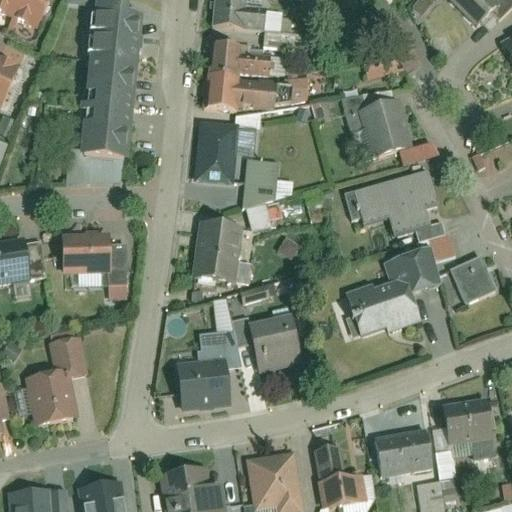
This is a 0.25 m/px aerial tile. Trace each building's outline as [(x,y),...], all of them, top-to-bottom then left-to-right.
[(0,0),(0,16),(38,33),(53,0),(0,0)] [(242,0),(216,0),(213,29),(264,35),(267,13),(241,11),(242,0)] [(502,4),(497,0),(451,0),(448,4),(475,31),(502,4)] [(92,8),(79,162),(126,166),(139,12),(92,8)] [(265,49),(277,49),(277,35),(265,35),(265,49)] [(511,44),(500,51),(511,73),(511,44)] [(239,53),(211,51),(206,116),(236,118),(236,114),(277,117),(279,87),(236,84),(239,53)] [(0,63),(0,108),(17,71),(0,63)] [(408,154),(394,107),(364,116),(377,163),(408,154)] [(235,120),(236,132),(260,130),(258,118),(235,120)] [(238,133),(200,130),(195,188),(234,191),(236,161),(238,133)] [(246,164),(245,233),(270,234),(270,222),(280,222),(280,201),(291,201),(291,185),(277,185),(278,165),(246,164)] [(426,173),(345,199),(356,235),(390,224),(396,242),(430,231),(424,212),(437,208),(426,173)] [(232,233),(200,230),(194,283),(225,287),(232,233)] [(110,280),(110,238),(61,238),(61,280),(110,280)] [(0,290),(29,286),(23,245),(0,248),(0,290)] [(386,286),(344,300),(358,342),(386,332),(388,339),(421,328),(411,300),(440,291),(429,255),(381,271),(386,286)] [(494,295),(479,261),(449,275),(464,309),(494,295)] [(289,323),(248,333),(261,380),(300,371),(289,323)] [(83,385),(75,340),(48,345),(55,379),(24,384),(33,433),(75,425),(67,388),(83,385)] [(228,378),(180,384),(184,414),(232,408),(228,378)] [(493,442),(488,406),(444,412),(448,448),(493,442)] [(432,475),(426,439),(376,447),(382,484),(432,475)] [(339,455),(315,458),(322,511),(353,511),(350,485),(343,486),(339,455)] [(304,511),(296,459),(246,467),(252,508),(252,511),(304,511)] [(204,511),(198,477),(160,484),(164,511),(204,511)] [(125,511),(120,484),(78,491),(81,511),(125,511)] [(443,511),(443,508),(459,507),(457,484),(417,487),(418,511),(443,511)] [(70,511),(70,495),(9,499),(9,511),(70,511)]
